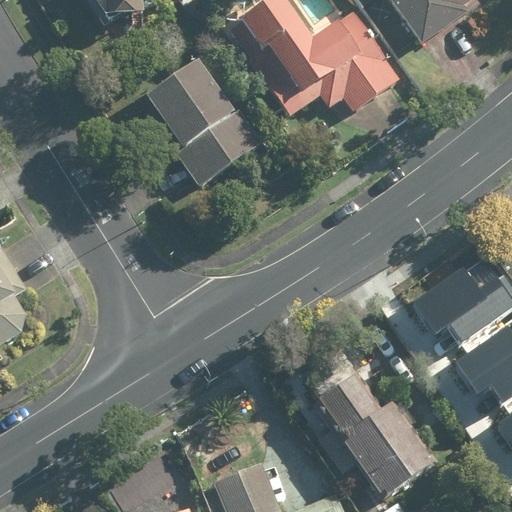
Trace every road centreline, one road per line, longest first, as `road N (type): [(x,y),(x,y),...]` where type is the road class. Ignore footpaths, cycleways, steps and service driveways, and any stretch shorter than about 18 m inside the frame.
road 1 (residential): [(511,131),(372,235),(178,354)]
road 2 (residential): [(178,354),(0,61)]
road 3 (residential): [(178,354),(0,464)]
